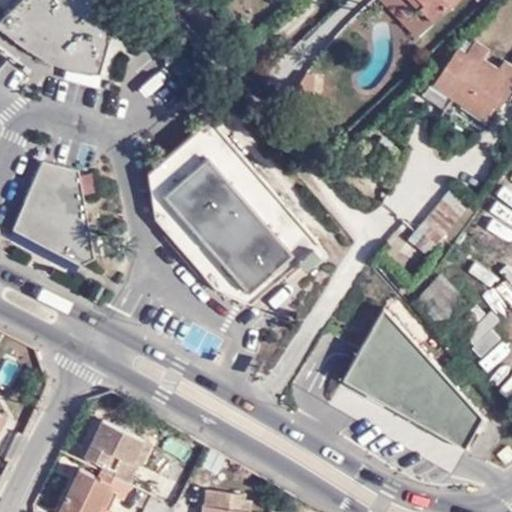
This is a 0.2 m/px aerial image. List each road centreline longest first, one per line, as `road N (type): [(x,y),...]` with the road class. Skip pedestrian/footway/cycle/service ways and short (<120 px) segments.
road 1 (residential): [(254,408),(369,234),(304,172),(175,0)]
road 2 (secondary): [(84,350),(357,511)]
road 3 (secondary): [(459,507),(391,486),(254,408)]
road 4 (unclassified): [(84,350),(7,511)]
road 5 (secondary): [(254,408),(98,323)]
